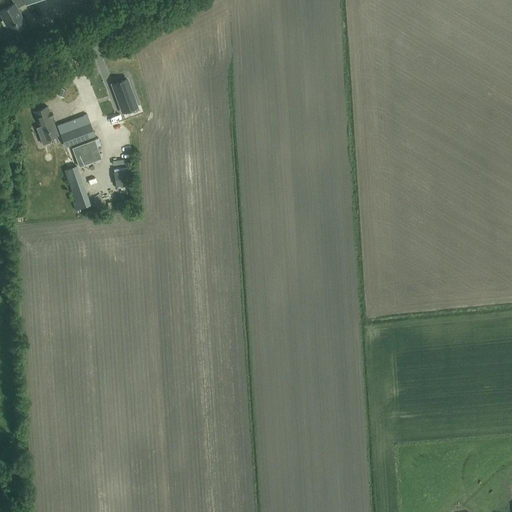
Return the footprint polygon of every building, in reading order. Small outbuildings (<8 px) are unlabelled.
[(25,4),(32,0),(12,0),(14,2),(0,9),(0,13),(10,32),(26,23),(17,7),(24,3),(25,4)] [(86,0),(92,11),(112,0),(86,0)] [(122,112),(137,106),(127,79),(112,84),(122,112)] [(61,87),(58,93),(64,96),(67,89),(61,87)] [(47,105),(33,110),(39,125),(36,126),(42,143),(49,140),(48,137),(58,134),(47,105)] [(64,145),(94,134),(86,113),(73,118),(76,127),(60,133),(64,145)] [(101,145),(98,138),(72,147),(79,167),(101,158),(97,146),(101,145)] [(64,170),(75,200),(72,202),(75,210),(78,209),(91,204),(76,165),(64,170)]
